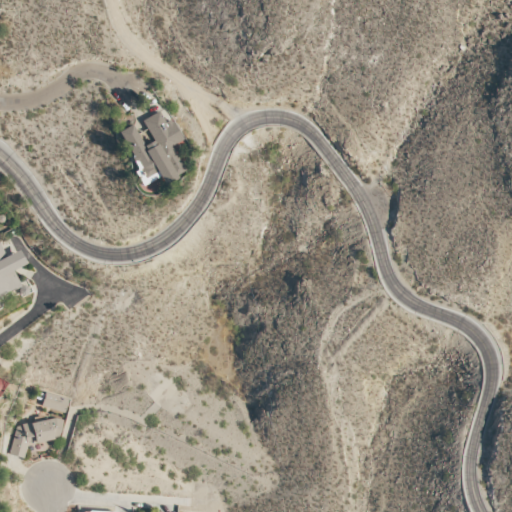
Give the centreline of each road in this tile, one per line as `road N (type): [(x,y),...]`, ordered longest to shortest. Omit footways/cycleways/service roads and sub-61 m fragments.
road 1 (residential): [(0,156),(72,241),(121,255),(175,230),(236,127),(265,115),(305,125),(358,192),(391,285),(462,323),(487,352),(489,391),(469,468),(479,511)]
road 2 (residential): [(0,102),(43,98),(92,72),(113,77),(138,100)]
